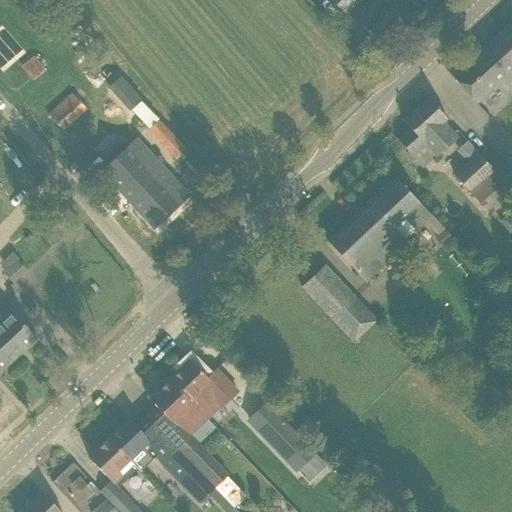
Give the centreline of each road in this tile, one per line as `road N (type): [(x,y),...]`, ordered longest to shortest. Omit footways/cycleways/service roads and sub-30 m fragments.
road 1 (tertiary): [(171,302),(485,0)]
road 2 (unclassified): [(171,302),(0,102)]
road 3 (tertiary): [(0,469),(171,302)]
